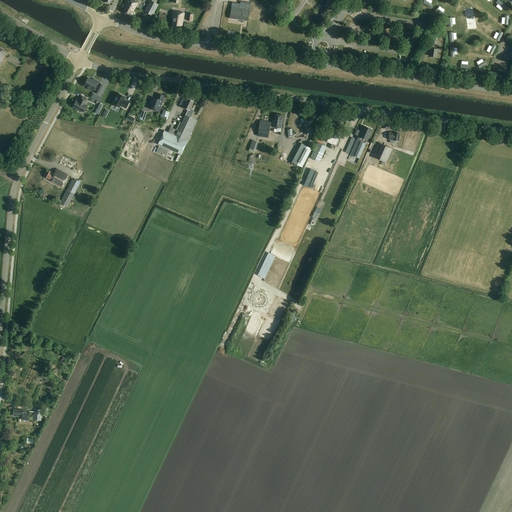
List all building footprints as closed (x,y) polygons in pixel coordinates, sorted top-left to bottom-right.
[(137,3),(131,0),(127,0),(124,7),(125,7),(123,11),(130,15),(132,11),(133,12),(137,3)] [(158,4),(151,1),(146,12),(152,15),(158,4)] [(230,18),(235,19),(241,20),(241,22),(244,22),(244,20),(247,21),(248,21),(251,3),(241,1),(240,4),(232,2),(230,18)] [(420,14),(426,6),(422,3),(416,11),(420,14)] [(184,13),(173,11),(172,16),(173,17),(172,26),(182,28),(183,21),(184,13)] [(163,13),(159,12),(157,23),(158,24),(158,22),(160,23),(160,24),(164,25),(166,14),(165,14),(165,15),(163,14),(163,13)] [(260,34),(260,29),(258,29),(259,25),(253,25),(252,33),(260,34)] [(439,49),(431,48),(429,56),(436,57),(437,52),(439,52),(439,49)] [(88,78),(84,86),(89,88),(88,89),(93,91),(94,89),(96,90),(95,92),(99,94),(103,85),(100,83),(99,84),(97,83),(98,81),(94,79),(93,80),(88,78)] [(125,97),(118,93),(112,103),(120,107),(120,106),(126,108),(129,102),(124,100),(125,97)] [(164,96),(157,94),(156,98),(152,97),(148,107),(159,110),(164,96)] [(87,99),(81,96),(78,101),(76,100),(73,106),(83,112),(86,105),(84,104),(87,99)] [(194,101),(186,98),(182,107),(190,111),(191,107),(194,101)] [(170,112),(164,110),(161,118),(167,120),(170,112)] [(264,121),(260,121),(258,134),(268,135),(269,126),(281,128),(283,115),(275,114),(274,122),(272,122),(272,123),(269,123),(269,122),(264,121)] [(197,120),(185,115),(176,135),(164,130),(158,144),(181,155),(197,120)] [(305,118),(301,118),(301,119),(300,122),(301,123),(304,123),(303,126),(305,126),(304,133),(310,134),(311,127),(310,127),(311,119),(305,118)] [(339,127),(332,126),(330,137),(338,139),(339,136),(338,136),(339,127)] [(372,129),(364,126),(359,136),(367,140),(372,129)] [(329,133),(324,131),(321,140),(328,143),(329,140),(326,139),(329,133)] [(400,133),(389,132),(388,139),(390,139),(390,142),(393,143),(393,140),(399,141),(400,133)] [(366,143),(356,139),(350,154),(359,158),(366,143)] [(258,142),(252,140),(249,148),(255,150),(258,142)] [(326,147),(317,142),(310,157),(320,161),(326,147)] [(392,148),(378,142),(371,159),(380,163),(381,160),(383,161),(382,163),(385,164),(392,148)] [(312,149),(302,143),(292,161),(303,167),(312,149)] [(159,146),(156,152),(160,153),(161,152),(166,155),(168,150),(159,146)] [(68,175),(56,169),(54,173),(50,171),(46,178),(51,180),(50,181),(61,187),(68,175)] [(317,172),(311,169),(306,181),(312,183),(317,172)] [(81,182),(73,178),(60,203),(67,207),(81,182)] [(324,233),(329,221),(315,215),(309,229),(312,231),(314,228),(316,229),(315,229),(324,233)] [(268,256),(259,276),(264,278),(273,258),(268,256)] [(42,409),(34,408),(34,420),(42,420),(42,409)] [(22,417),(22,420),(29,420),(29,410),(14,409),(13,416),(22,417)]
